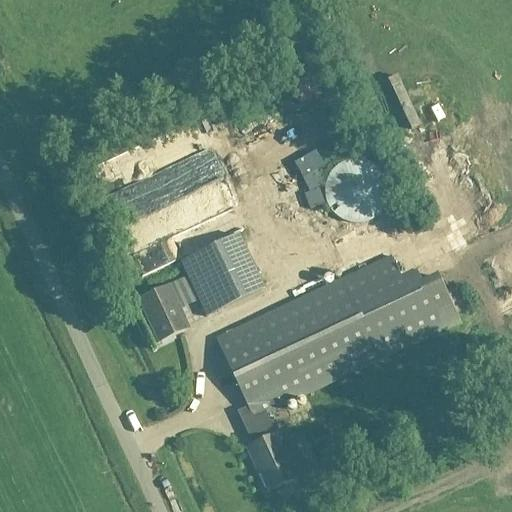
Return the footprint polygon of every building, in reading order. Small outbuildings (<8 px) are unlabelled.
[(307,108),(318,94),(292,72),(281,86),(307,108)] [(332,119),(257,135),(264,166),(338,149),(332,119)] [(375,168),(369,165),(363,163),(357,163),(352,163),(345,165),(340,167),(335,170),(331,174),(328,178),(325,185),(324,192),(324,199),(326,205),(328,210),(331,215),(336,219),(340,222),(347,224),(352,225),(358,226),(362,225),(369,223),(374,220),(378,217),(384,208),(387,202),(387,197),(387,192),(387,187),(385,182),(382,177),(379,172),(375,168)] [(187,328),(179,312),(198,303),(206,319),(264,292),(238,237),(180,264),(187,278),(168,287),(168,288),(139,302),(158,342),(187,328)] [(255,322),(216,340),(248,409),(237,414),(252,448),(246,451),(253,466),(255,465),(263,481),(269,494),(296,481),(295,478),(306,473),(292,443),(281,448),(276,437),(275,437),(265,416),(380,362),(392,357),(392,358),(447,332),(460,326),(437,277),(421,285),(416,273),(400,280),(389,257),(353,274),(354,276),(342,281),(255,322)]
